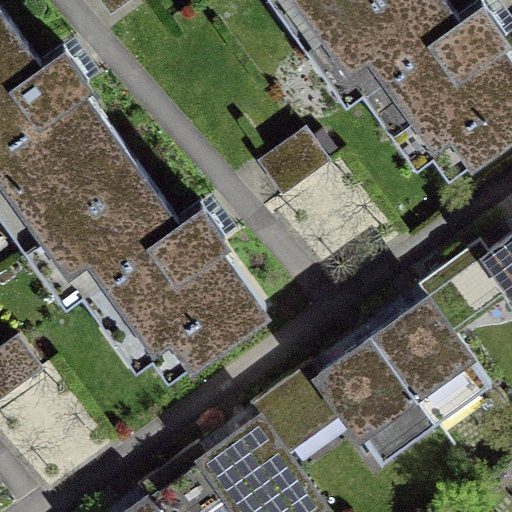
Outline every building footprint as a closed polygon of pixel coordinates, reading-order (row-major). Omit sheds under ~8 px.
[(275,0),(277,2),(279,0),(301,0),(313,17),(337,0),(275,0)] [(448,0),(337,0),(313,17),(386,119),(404,107),(448,170),(511,125),(511,53),(500,37),(507,32),(495,15),(484,0),(477,0),(458,14),(448,0)] [(0,2),(0,201),(13,192),(32,218),(130,147),(81,80),(87,76),(75,59),(63,43),(41,59),(0,2)] [(305,123),(265,152),(288,185),(329,156),(305,123)] [(130,147),(32,218),(106,321),(123,309),(169,372),(266,303),(219,237),(226,232),(214,216),(201,198),(178,215),(130,147)] [(511,230),(488,247),(480,235),(419,278),(429,292),(452,325),(510,284),(511,285),(511,230)] [(429,292),(374,331),(436,417),(491,378),(452,325),(429,292)] [(436,417),(374,331),(322,368),(313,357),(252,401),(261,412),(285,446),(343,405),(381,457),(436,417)] [(18,332),(0,344),(0,392),(0,394),(41,365),(18,332)] [(285,446),(261,412),(207,450),(199,439),(139,482),(147,494),(160,511),(192,511),(231,485),(249,511),(303,511),(323,499),(285,446)] [(160,511),(147,494),(121,511),(160,511)]
